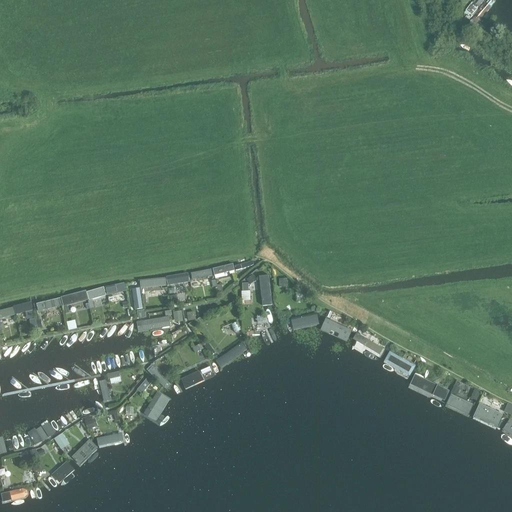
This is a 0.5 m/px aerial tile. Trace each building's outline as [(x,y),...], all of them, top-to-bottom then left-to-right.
[(236,272),(253,265),(252,261),(234,267),(236,272)] [(213,269),(214,276),(234,271),(233,264),(213,269)] [(191,273),(192,280),(212,276),(211,270),(191,273)] [(191,274),(169,279),(170,284),(191,279),(191,274)] [(253,275),(246,280),(250,285),(257,280),(253,275)] [(269,276),(259,277),(262,307),(272,306),(269,276)] [(287,278),(279,279),(279,287),(287,286),(287,278)] [(140,282),(141,288),(166,285),(165,279),(140,282)] [(107,296),(117,294),(126,292),(124,284),(105,288),(107,296)] [(89,301),(102,297),(106,296),(103,288),(86,293),(89,301)] [(140,289),(132,290),(135,310),(143,309),(140,289)] [(64,306),(73,304),(87,300),(86,294),(62,300),(64,306)] [(177,295),(170,296),(171,305),(178,304),(177,295)] [(36,304),(37,311),(62,306),(61,298),(36,304)] [(14,307),(16,314),(32,310),(30,304),(14,307)] [(0,310),(0,318),(14,315),(13,308),(0,310)] [(145,310),(137,311),(138,319),(146,318),(146,317),(145,310)] [(181,311),(173,312),(175,323),(183,322),(181,311)] [(187,313),(188,321),(196,320),(194,311),(187,313)] [(318,326),(316,315),(290,319),(292,331),(318,326)] [(171,329),(169,318),(136,324),(138,334),(171,329)] [(323,326),(347,336),(350,330),(326,319),(323,326)] [(353,339),(380,355),(383,348),(357,333),(353,339)] [(208,342),(203,345),(211,356),(215,353),(208,342)] [(246,351),(245,349),(241,343),(215,362),(220,368),(246,351)] [(201,345),(193,349),(195,353),(203,349),(201,345)] [(386,360),(407,372),(411,366),(390,353),(386,360)] [(167,382),(150,365),(146,369),(163,387),(167,382)] [(209,367),(181,379),(186,389),(214,376),(209,367)] [(119,372),(107,374),(108,380),(120,377),(119,372)] [(444,401),(449,391),(415,375),(410,385),(444,401)] [(147,377),(137,390),(138,391),(140,389),(144,392),(152,382),(147,377)] [(104,402),(111,401),(110,394),(109,394),(106,381),(99,382),(104,402)] [(454,386),(450,394),(456,397),(460,389),(454,386)] [(473,391),(470,399),(476,401),(479,394),(480,393),(474,390),(473,391)] [(155,421),(168,401),(169,400),(158,393),(144,415),(155,421)] [(473,405),(451,395),(446,405),(468,415),(473,405)] [(479,405),(474,414),(497,424),(501,416),(479,405)] [(85,423),(88,430),(98,427),(95,419),(92,420),(91,417),(84,420),(85,422),(85,423)] [(511,422),(509,420),(502,430),(511,435),(511,422)] [(62,434),(54,439),(59,445),(67,440),(62,434)] [(122,441),(121,434),(97,439),(98,446),(122,441)] [(72,459),(76,464),(96,446),(92,441),(72,459)] [(27,453),(19,457),(24,469),(31,465),(29,459),(30,459),(27,453)] [(37,453),(30,457),(34,466),(41,463),(37,453)] [(51,475),(59,484),(73,471),(66,462),(51,475)] [(1,494),(3,503),(24,499),(28,495),(27,491),(26,490),(21,489),(1,494)]
